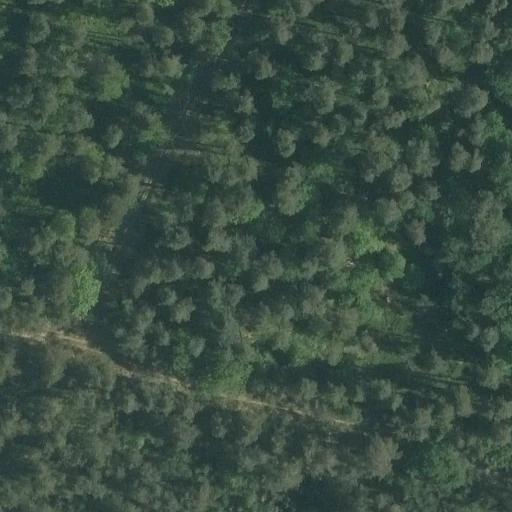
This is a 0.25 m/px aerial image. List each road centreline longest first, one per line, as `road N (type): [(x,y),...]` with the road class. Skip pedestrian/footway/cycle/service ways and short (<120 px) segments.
road 1 (track): [(77,342),(399,426),(511,475)]
road 2 (track): [(245,0),(77,342)]
